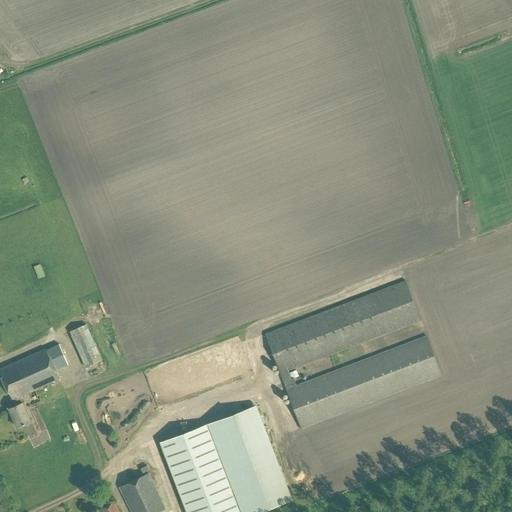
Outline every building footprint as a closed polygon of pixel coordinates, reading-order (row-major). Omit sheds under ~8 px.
[(427,336),(297,386),(294,379),(291,380),(288,371),(421,320),(406,281),(266,334),(301,429),(442,375),(427,336)] [(70,332),(86,367),(102,360),(86,324),(70,332)] [(9,408),(18,428),(31,421),(23,402),(22,402),(20,397),(60,379),(55,369),(67,364),(59,345),(47,351),(46,349),(0,369),(0,371),(13,400),(16,405),(9,408)] [(260,511),(291,501),(254,406),(160,442),(186,511),(260,511)] [(159,511),(166,509),(149,473),(120,487),(131,511),(159,511)] [(100,510),(101,511),(119,511),(115,502),(100,510)]
